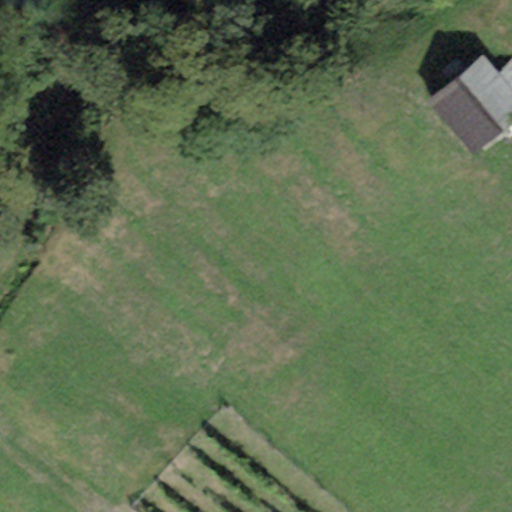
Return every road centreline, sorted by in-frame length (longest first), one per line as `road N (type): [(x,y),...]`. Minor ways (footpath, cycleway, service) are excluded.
road 1 (track): [(0,278),(24,235),(50,97),(79,48),(78,10),(67,0)]
road 2 (track): [(107,511),(0,427)]
